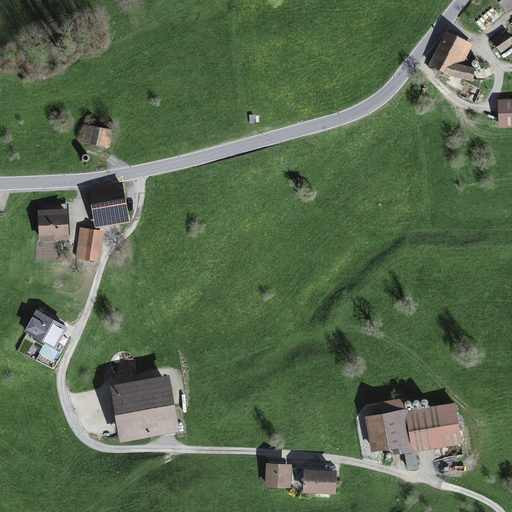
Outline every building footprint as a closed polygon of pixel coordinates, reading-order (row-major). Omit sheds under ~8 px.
[(511,0),(488,0),(489,0),(504,17),(511,9),(511,0)] [(511,47),(503,36),(490,46),(500,58),(511,49),(511,47)] [(471,49),(445,37),(429,71),(446,81),(470,85),(473,73),(461,70),(471,49)] [(511,104),(495,104),(496,132),(511,131),(511,104)] [(115,135),(88,128),(83,147),(110,153),(115,135)] [(126,187),(93,192),(98,230),(132,225),(126,187)] [(72,214),(41,215),(42,246),(74,245),(72,214)] [(105,236),(86,233),(83,251),(102,255),(105,236)] [(26,332),(45,342),(38,357),(56,366),(71,338),(65,335),(70,325),(38,308),(26,332)] [(177,380),(116,389),(124,444),(185,435),(177,380)] [(382,419),(363,421),(368,458),(402,453),(403,458),(461,449),(455,406),(403,414),(401,404),(380,407),(382,419)] [(290,463),(265,463),(265,485),(290,485),(290,463)] [(335,492),(335,468),(301,468),(301,492),(335,492)]
